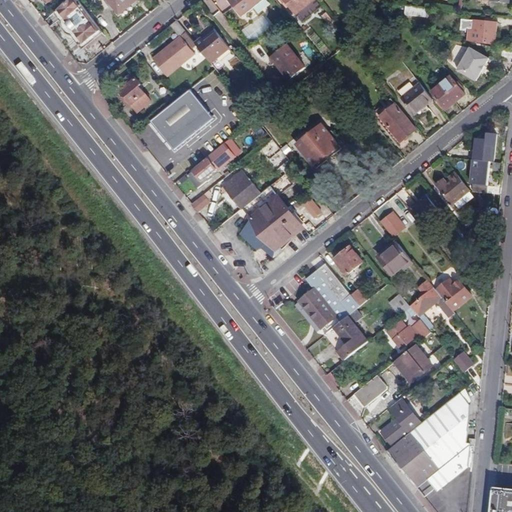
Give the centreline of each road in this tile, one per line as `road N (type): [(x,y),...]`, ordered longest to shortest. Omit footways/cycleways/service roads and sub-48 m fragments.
road 1 (primary): [(0,34),(372,511)]
road 2 (residential): [(241,303),(511,86)]
road 3 (residential): [(479,511),(511,201)]
road 4 (primary): [(241,303),(70,89)]
road 5 (primary): [(404,511),(241,303)]
road 6 (residential): [(70,89),(184,0)]
